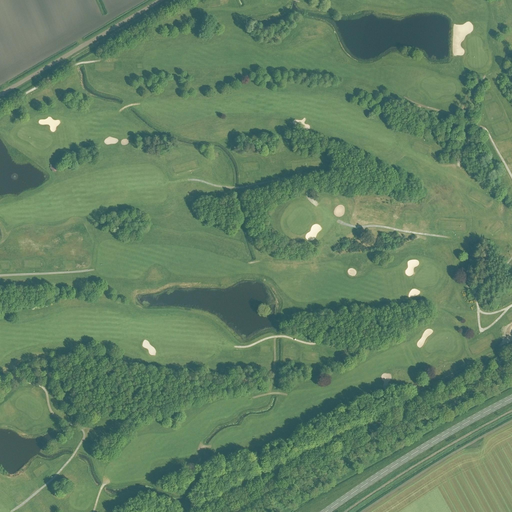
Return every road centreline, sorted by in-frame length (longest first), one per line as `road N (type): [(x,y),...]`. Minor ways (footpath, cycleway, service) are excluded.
road 1 (track): [(190,511),(511,347)]
road 2 (track): [(499,367),(215,511)]
road 3 (primary): [(326,511),(511,399)]
road 4 (unclassified): [(0,94),(161,0)]
